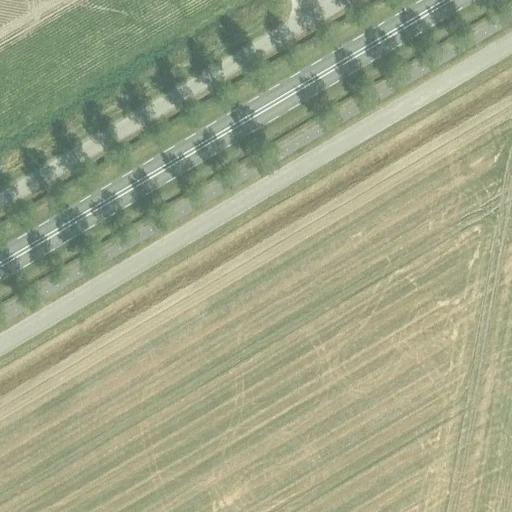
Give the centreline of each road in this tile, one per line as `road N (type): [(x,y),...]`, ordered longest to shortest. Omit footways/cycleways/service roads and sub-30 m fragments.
road 1 (unclassified): [(511,42),(0,346)]
road 2 (primary): [(0,264),(447,0)]
road 3 (unclassified): [(0,198),(335,0)]
